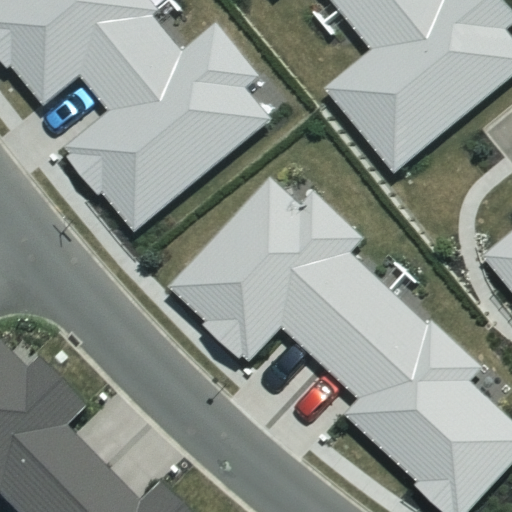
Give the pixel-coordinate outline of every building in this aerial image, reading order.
[(1,0),(0,1),(0,58),(9,69),(12,66),(45,106),(80,76),(155,15),(161,10),(152,0),(1,0)] [(184,51),(155,15),(80,76),(109,111),(66,146),(73,154),(69,157),(99,195),(103,192),(136,232),(273,120),(247,88),(262,76),(218,23),(184,51)] [(284,328),(323,365),(393,291),(353,254),(367,240),(315,192),(303,205),(275,178),(172,287),(209,323),(206,326),(241,359),(245,356),(252,362),(284,328)] [(511,234),(485,257),(511,289),(511,234)] [(415,485),(443,511),(469,511),(511,467),(511,419),(472,382),(485,369),(436,323),(432,328),(393,291),(323,365),(360,399),(346,414),(418,482),(415,485)] [(0,502),(9,511),(59,511),(102,471),(64,432),(83,413),(35,364),(24,375),(0,350),(0,502)] [(179,511),(157,490),(138,508),(102,471),(59,511),(179,511)]
